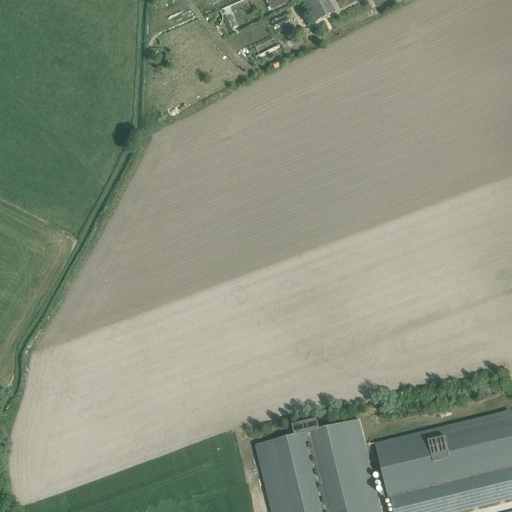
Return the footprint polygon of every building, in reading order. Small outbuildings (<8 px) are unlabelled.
[(286,0),(273,0),(277,8),(288,3),(286,0)] [(303,0),(315,22),(335,12),(328,0),(303,0)] [(455,511),(511,498),(511,425),(508,411),(426,431),(377,443),(390,495),(394,511),(455,511)] [(379,503),(380,503),(359,420),(320,430),(317,419),(293,426),(295,436),(256,445),(272,511),(343,511),(366,506),(379,503)] [(366,506),(343,511),(381,511),(379,503),(366,506)]
